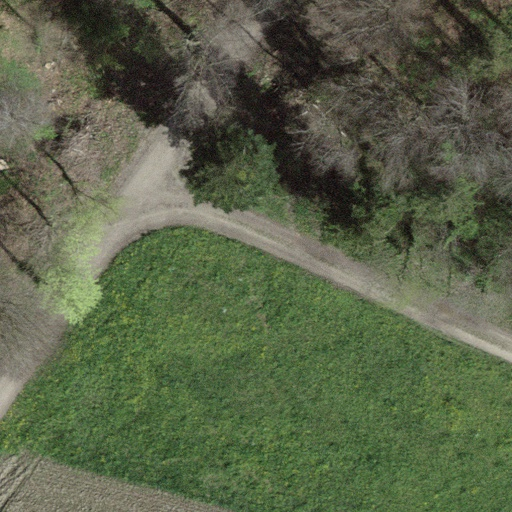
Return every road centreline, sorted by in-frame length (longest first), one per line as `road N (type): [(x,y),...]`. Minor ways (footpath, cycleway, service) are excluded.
road 1 (track): [(159,175),(511,348)]
road 2 (track): [(0,390),(159,175)]
road 3 (track): [(159,175),(283,0)]
